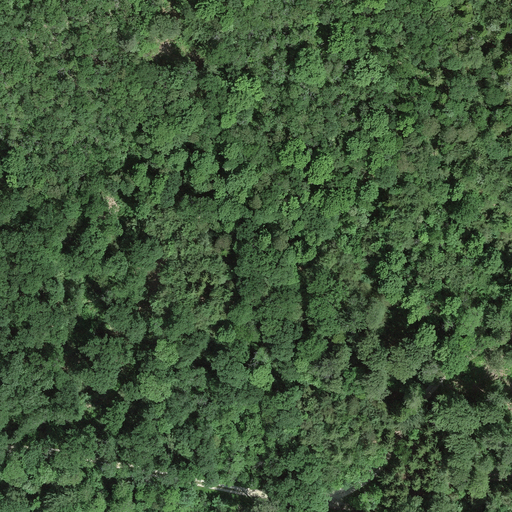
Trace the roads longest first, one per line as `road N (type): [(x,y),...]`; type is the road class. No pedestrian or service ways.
road 1 (track): [(0,449),(316,498),(369,478),(442,375),(511,334)]
road 2 (track): [(316,498),(372,506),(452,478),(511,477)]
